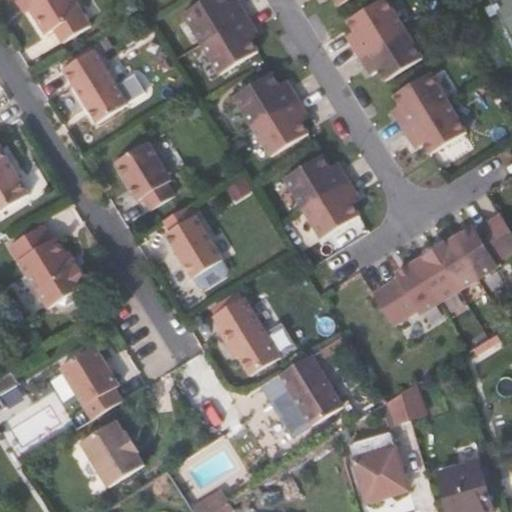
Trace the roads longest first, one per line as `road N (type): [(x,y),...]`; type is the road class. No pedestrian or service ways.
road 1 (residential): [(0,59),(186,364)]
road 2 (residential): [(277,0),(407,223)]
